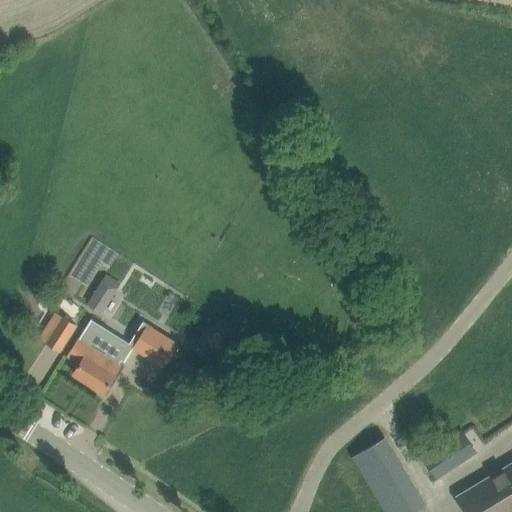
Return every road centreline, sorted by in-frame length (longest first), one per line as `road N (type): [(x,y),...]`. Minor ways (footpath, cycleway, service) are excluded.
road 1 (unclassified): [(298,511),(335,443),(440,351),(511,267)]
road 2 (tertiary): [(153,511),(0,411)]
